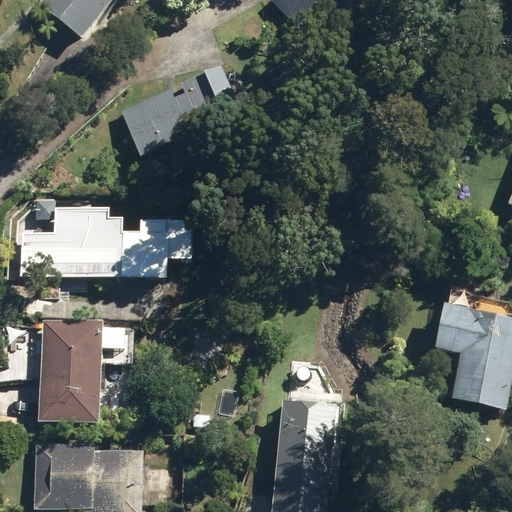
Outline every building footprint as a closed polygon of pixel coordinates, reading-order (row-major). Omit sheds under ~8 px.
[(45,0),(44,2),(89,40),(122,0),(45,0)] [(277,0),(311,40),(352,6),(356,12),(369,0),(277,0)] [(126,111),(148,159),(251,113),(229,65),(126,111)] [(70,278),(178,280),(178,261),(204,261),(205,222),(148,221),(147,232),(132,231),(132,217),(117,217),(118,207),(93,207),(92,217),(68,216),(67,252),(71,252),(70,278)] [(459,401),(511,410),(511,318),(451,307),(442,351),(468,356),(459,401)] [(47,424),(109,426),(110,364),(140,365),(140,331),(111,330),(111,323),(47,322),(47,325),(24,326),(23,367),(0,367),(0,379),(48,380),(47,424)] [(234,397),(215,394),(211,417),(231,420),(234,397)] [(279,511),(335,511),(347,407),(292,401),(279,511)] [(150,511),(151,454),(101,452),(102,445),(40,444),(38,511),(74,511),(150,511)]
